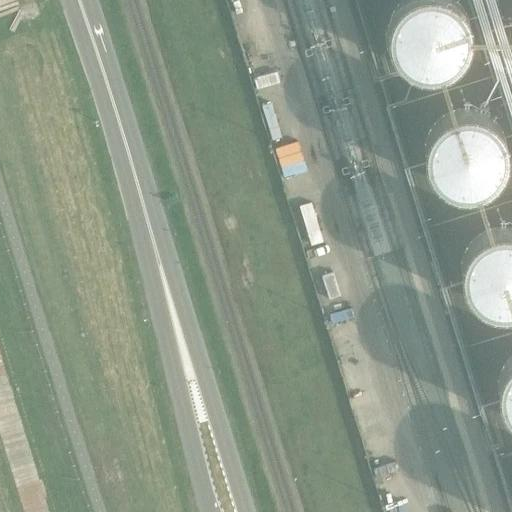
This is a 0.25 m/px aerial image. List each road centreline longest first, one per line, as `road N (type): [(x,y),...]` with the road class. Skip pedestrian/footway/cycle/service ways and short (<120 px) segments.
road 1 (secondary): [(245,511),(154,247)]
road 2 (secondary): [(154,247),(209,511)]
road 3 (secondary): [(154,247),(77,0)]
